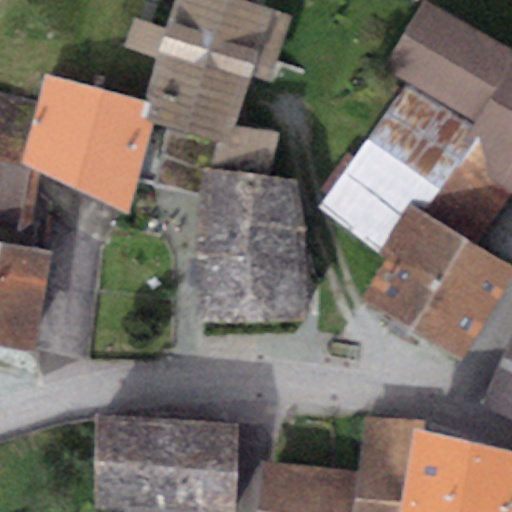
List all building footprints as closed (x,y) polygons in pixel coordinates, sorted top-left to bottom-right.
[(291,13),(243,0),(176,0),(167,24),(131,18),(125,48),(154,56),(143,102),(156,106),(151,122),(216,140),(209,168),(268,175),(279,134),(234,124),(247,78),(271,84),(291,13)] [(511,51),(425,2),(384,63),(478,122),(474,130),(459,156),(511,189),(511,51)] [(47,75),(42,103),(31,166),(124,211),(134,178),(151,122),(156,106),(143,102),(47,75)] [(506,199),(452,164),(459,156),(474,130),(404,86),(327,206),(379,254),(363,300),(460,359),(511,280),(511,266),(476,245),(506,199)] [(42,103),(0,93),(0,244),(17,247),(31,166),(42,103)] [(216,140),(151,122),(134,178),(196,195),(195,323),(307,319),(305,227),(294,179),(268,175),(209,168),(216,140)] [(17,247),(0,244),(0,337),(33,343),(49,253),(17,247)] [(511,342),(482,402),(511,414),(511,342)] [(235,511),(236,423),(96,414),(92,507),(122,510),(121,511),(235,511)] [(358,469),(263,462),(257,511),(407,511),(415,428),(415,421),(362,417),(358,469)] [(511,511),(511,452),(415,428),(407,511),(511,511)]
